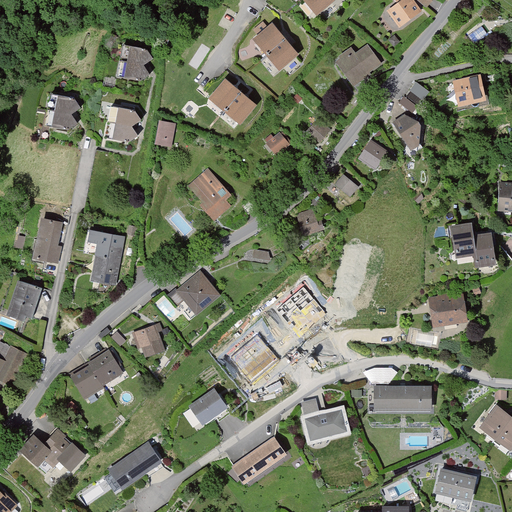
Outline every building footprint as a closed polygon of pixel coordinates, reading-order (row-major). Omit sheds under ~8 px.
[(332,4),(329,0),(303,0),(316,16),(332,4)] [(433,2),(431,0),(409,0),(390,17),(400,29),(433,2)] [(297,58),(273,32),(257,46),(281,73),(297,58)] [(381,67),(370,51),(357,60),(352,52),(337,63),(356,91),(372,80),(369,75),(381,67)] [(152,57),(125,52),(120,78),(146,84),(152,57)] [(59,77),(57,87),(66,90),(69,79),(59,77)] [(480,81),(456,85),(460,111),(485,107),(480,81)] [(255,104),(228,82),(213,101),(240,123),(255,104)] [(429,97),(418,86),(402,103),(413,114),(429,97)] [(79,100),(53,96),(47,130),(73,135),(79,100)] [(140,115),(114,109),(106,142),(133,147),(140,115)] [(407,117),(394,125),(413,154),(421,148),(417,142),(421,139),(407,117)] [(332,134),(320,123),(309,134),(321,145),(332,134)] [(178,129),(162,126),(157,147),(173,150),(178,129)] [(291,147),(282,136),(268,147),(278,158),(291,147)] [(388,155),(373,145),(360,164),(376,174),(388,155)] [(231,197),(208,174),(192,189),(209,206),(205,210),(216,220),(230,207),(225,203),(231,197)] [(358,190),(346,179),(338,187),(349,198),(358,190)] [(511,186),(501,186),(501,209),(511,209),(511,191),(511,186)] [(319,211),(299,217),(305,238),(325,233),(319,211)] [(472,229),(453,231),(456,260),(476,259),(477,270),(495,269),(492,239),(473,240),(472,229)] [(34,261),(55,266),(62,235),(41,230),(34,261)] [(124,236),(99,232),(91,281),(116,285),(124,236)] [(270,254),(255,253),(255,261),(269,262),(270,254)] [(202,275),(179,294),(199,318),(222,299),(202,275)] [(42,293),(21,285),(9,318),(30,326),(42,293)] [(274,310),(299,339),(328,315),(303,286),(274,310)] [(462,298),(431,302),(435,329),(465,325),(462,298)] [(159,327),(135,336),(140,353),(155,362),(165,352),(159,327)] [(109,336),(118,344),(122,339),(113,330),(109,336)] [(227,357),(252,387),(281,362),(256,333),(227,357)] [(28,359),(0,344),(0,383),(12,390),(28,359)] [(110,355),(74,380),(89,401),(125,375),(110,355)] [(391,368),(367,367),(367,381),(390,382),(391,368)] [(495,387),(495,398),(508,398),(508,387),(495,387)] [(431,393),(378,393),(378,414),(431,414),(431,393)] [(228,416),(214,395),(187,413),(200,434),(228,416)] [(315,404),(304,407),(308,421),(304,422),(311,448),(350,437),(343,411),(319,418),(315,404)] [(511,448),(511,422),(498,412),(484,432),(511,451),(511,448)] [(44,450),(34,441),(22,454),(38,469),(45,462),(54,470),(59,464),(71,475),(86,459),(60,434),(44,450)] [(275,444),(235,472),(246,488),(286,460),(275,444)] [(150,448),(113,471),(126,493),(164,470),(150,448)] [(413,478),(430,472),(427,463),(410,469),(413,478)] [(475,480),(443,473),(437,499),(470,506),(475,480)] [(0,495),(0,511),(11,511),(14,510),(0,495)]
